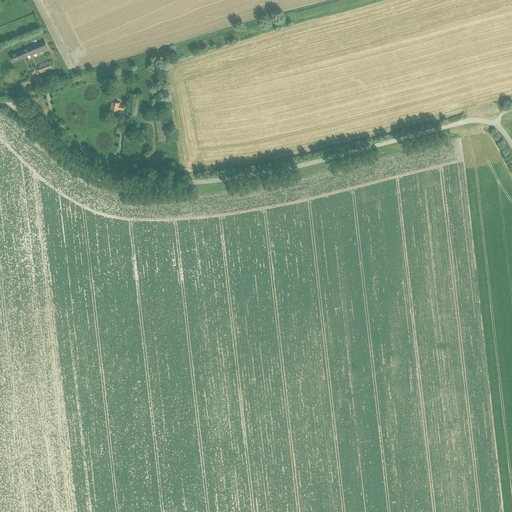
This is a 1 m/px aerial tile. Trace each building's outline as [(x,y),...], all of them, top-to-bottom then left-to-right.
[(44,41),(32,46),(35,52),(41,50),(43,53),(49,51),(44,41)] [(32,46),(11,55),(14,61),(35,52),(32,46)] [(15,66),(18,72),(33,64),(30,58),(15,66)] [(40,72),(51,67),(49,63),(38,68),(40,72)] [(130,93),(128,115),(136,116),(139,94),(130,93)] [(127,111),(128,105),(120,104),(120,102),(112,101),(111,109),(118,110),(119,109),(124,109),(124,110),(127,111)] [(159,141),(172,139),(169,118),(156,120),(159,141)] [(140,142),(146,141),(145,129),(134,130),(134,135),(139,135),(140,142)]
